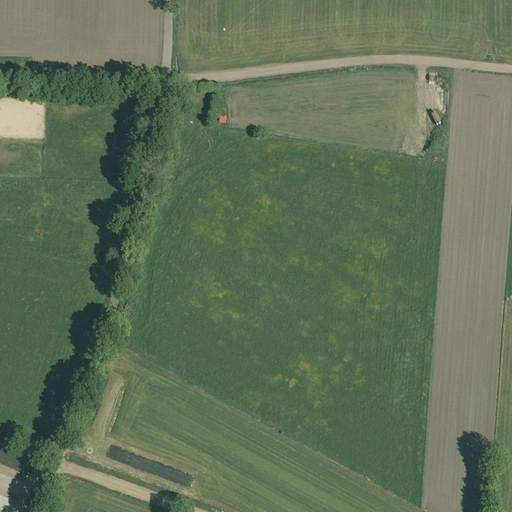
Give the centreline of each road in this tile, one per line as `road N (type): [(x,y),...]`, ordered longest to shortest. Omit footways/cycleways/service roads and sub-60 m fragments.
road 1 (unclassified): [(39,511),(139,227),(164,102),(170,0)]
road 2 (track): [(0,78),(167,80),(379,57),(511,66)]
road 3 (track): [(194,511),(57,463)]
